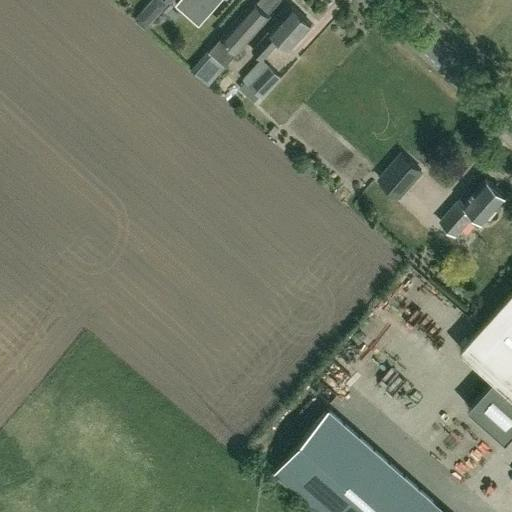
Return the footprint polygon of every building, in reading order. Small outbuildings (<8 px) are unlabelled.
[(166,3),(162,0),(153,0),(153,1),(155,5),(160,9),(166,3)] [(178,0),(176,3),(199,24),(220,0),(178,0)] [(225,65),(237,51),(269,14),(252,0),(208,50),(225,65)] [(289,47),(312,22),(292,4),(269,28),(270,29),(252,49),(261,57),(242,77),(245,80),(239,86),(254,101),(260,95),(262,97),(282,76),(263,58),(281,39),(289,47)] [(421,170),(402,152),(381,176),(400,193),(421,170)] [(483,220),(505,195),(485,177),(463,202),(459,199),(440,220),(455,233),(471,215),(469,213),(472,210),(483,220)] [(511,290),(460,349),(493,379),(469,406),(506,440),(511,433),(511,290)] [(323,511),(446,511),(329,409),(276,470),(323,511)] [(498,501),(506,511),(511,505),(511,495),(509,492),(498,501)]
